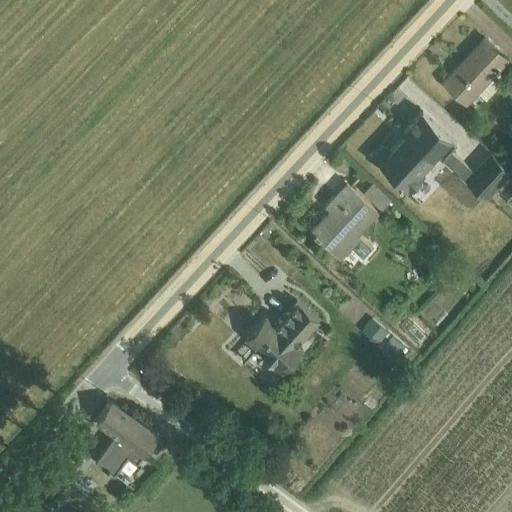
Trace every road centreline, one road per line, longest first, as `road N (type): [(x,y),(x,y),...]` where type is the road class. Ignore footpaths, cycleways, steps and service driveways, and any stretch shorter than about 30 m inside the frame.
road 1 (residential): [(106,368),(450,0)]
road 2 (unclassified): [(296,511),(106,368)]
road 3 (tertiary): [(0,483),(106,368)]
